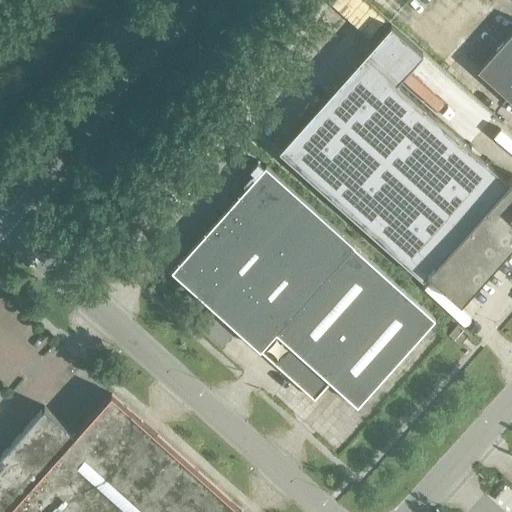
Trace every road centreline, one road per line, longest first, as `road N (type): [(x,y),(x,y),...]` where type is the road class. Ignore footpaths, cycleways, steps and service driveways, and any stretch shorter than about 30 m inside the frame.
road 1 (unclassified): [(333,511),(0,217)]
road 2 (tertiary): [(0,185),(165,0)]
road 3 (unclassified): [(407,511),(511,397)]
